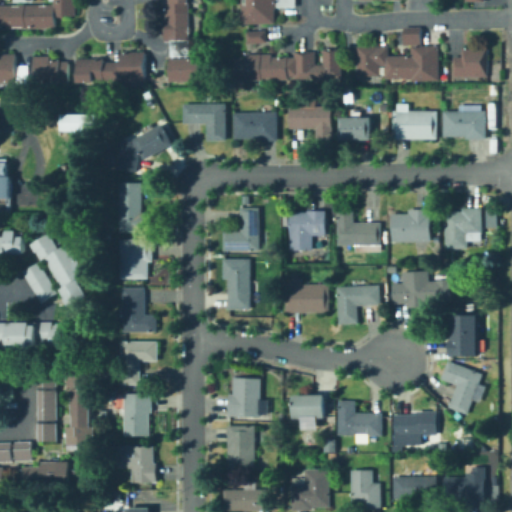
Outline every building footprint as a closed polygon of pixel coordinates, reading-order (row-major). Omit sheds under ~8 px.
[(77,0),(78,16),(57,16),(57,27),(47,28),(47,29),(27,28),(15,28),(2,29),(2,31),(0,31),(0,0),(2,0),(2,5),(55,5),(55,0),(77,0)] [(190,0),(191,56),(171,56),(171,42),(165,42),(165,22),(166,22),(166,13),(166,0),(190,0)] [(276,0),(276,24),(242,24),(241,0),(276,0)] [(268,43),(248,44),(247,32),(267,30),(268,43)] [(440,45),(440,81),(412,81),(412,79),(407,78),(386,79),(386,66),(381,66),(381,76),(358,76),(358,46),(381,45),(390,45),(390,55),(411,55),(411,46),(405,46),(405,34),(423,33),(423,45),(440,45)] [(490,47),(490,77),(455,77),(455,57),(463,57),(463,47),(490,47)] [(344,49),(344,79),(235,81),(235,57),(246,57),(247,54),(273,54),(273,57),(295,57),(295,51),(317,51),(317,64),(324,64),(324,49),(344,49)] [(146,51),(147,82),(79,82),(78,59),(105,58),(105,62),(121,62),(121,52),(146,51)] [(0,54),(18,54),(17,84),(0,84),(0,54)] [(70,61),(70,83),(35,83),(34,57),(51,57),(51,60),(61,59),(61,61),(70,61)] [(200,58),(201,81),(170,82),(170,58),(200,58)] [(29,83),(19,83),(19,66),(27,66),(27,75),(29,75),(29,83)] [(61,119),(46,119),(46,100),(61,100),(61,119)] [(228,104),(228,141),(208,141),(208,124),(184,124),(184,104),(228,104)] [(482,105),(482,111),(487,111),(487,139),(467,139),(467,136),(444,136),(444,111),(461,111),(460,105),(482,105)] [(337,126),(337,139),(317,140),(317,129),(291,129),(291,106),(334,106),(334,126),(337,126)] [(439,111),(438,139),(394,139),(395,110),(439,111)] [(279,112),(279,141),(258,141),(257,138),(236,139),(236,113),(279,112)] [(98,114),(98,131),(63,131),(63,114),(98,114)] [(373,117),(373,140),(341,141),(341,118),(373,117)] [(153,123),(156,128),(164,124),(176,145),(147,160),(136,140),(146,134),(143,129),(153,123)] [(0,159),(9,159),(9,176),(12,176),(12,197),(13,209),(0,208),(0,159)] [(149,212),(149,232),(122,232),(121,182),(144,182),(144,212),(149,212)] [(269,230),(270,243),(262,243),(262,250),(260,250),(260,253),(252,253),(252,250),(225,251),(225,232),(242,232),(242,207),(261,207),(261,230),(269,230)] [(483,208),(484,234),(483,240),(469,241),(469,248),(447,249),(447,211),(464,211),(464,208),(483,208)] [(432,209),(433,241),(394,242),(394,214),(410,214),(410,209),(432,209)] [(327,210),(327,235),(314,235),(314,250),(291,250),(291,212),(308,212),(308,210),(327,210)] [(383,222),(384,252),(357,252),(356,245),(339,246),(339,211),(355,211),(355,223),(383,222)] [(0,237),(8,237),(8,231),(18,231),(18,236),(26,236),(26,254),(8,254),(9,261),(0,261),(0,237)] [(31,243),(51,231),(61,247),(69,242),(88,272),(77,278),(87,294),(68,306),(63,297),(64,296),(59,288),(63,285),(45,256),(41,259),(31,243)] [(155,239),(154,261),(150,261),(150,279),(123,279),(123,239),(155,239)] [(252,259),(252,309),(230,309),(230,278),(225,278),(225,259),(252,259)] [(21,270),(37,260),(56,290),(40,300),(21,270)] [(443,301),(395,304),(393,283),(441,281),(443,301)] [(331,284),(331,312),(287,313),(287,284),(331,284)] [(360,323),(341,324),(339,287),(382,285),(383,304),(359,306),(360,323)] [(159,315),(159,332),(125,332),(124,288),(147,287),(147,315),(159,315)] [(479,314),(479,356),(452,356),(452,336),(454,336),(454,314),(479,314)] [(0,323),(31,323),(31,325),(37,325),(37,322),(54,322),(54,325),(60,325),(59,323),(71,323),(71,342),(63,342),(63,346),(53,346),(53,341),(45,341),(45,348),(37,348),(37,349),(8,349),(8,347),(1,347),(1,342),(0,342),(0,323)] [(160,341),(160,361),(142,361),(142,384),(123,384),(123,341),(160,341)] [(484,374),(469,414),(451,407),(459,385),(442,378),(450,360),(484,374)] [(37,386),(37,371),(56,370),(56,386),(37,386)] [(96,370),(96,390),(92,390),(92,427),(96,427),(96,446),(78,446),(78,448),(73,448),(73,445),(68,446),(68,427),(75,427),(74,414),(74,402),(76,402),(76,389),(68,389),(68,370),(96,370)] [(264,378),(263,417),(230,416),(231,394),(235,394),(236,377),(264,378)] [(56,418),(38,419),(37,389),(56,388),(56,418)] [(155,393),(154,413),(151,413),(151,436),(126,436),(126,393),(155,393)] [(327,418),(295,419),(294,395),(326,394),(327,418)] [(384,413),(384,435),(371,435),(371,443),(358,442),(358,435),(340,434),(341,401),(357,401),(357,413),(384,413)] [(424,435),(424,445),(397,445),(397,415),(419,414),(419,412),(439,411),(440,435),(424,435)] [(37,439),(37,422),(57,422),(57,439),(37,439)] [(257,425),(257,470),(229,470),(229,426),(257,425)] [(467,430),(460,438),(455,432),(462,425),(467,430)] [(14,459),(14,440),(32,439),(32,459),(14,459)] [(0,441),(11,441),(12,460),(0,460),(0,441)] [(159,463),(159,482),(134,482),(134,467),(120,467),(120,446),(156,446),(157,463),(159,463)] [(71,481),(71,482),(41,483),(40,478),(22,478),(21,465),(40,464),(40,460),(70,459),(69,457),(80,457),(81,480),(71,481)] [(450,476),(449,464),(461,464),(462,475),(450,476)] [(0,466),(11,466),(11,479),(6,479),(6,495),(0,495),(0,466)] [(487,467),(486,479),(487,505),(468,505),(468,502),(446,503),(446,477),(468,477),(468,473),(474,473),(473,467),(487,467)] [(332,469),(332,507),(314,507),(314,510),(294,510),(295,484),(294,478),(307,478),(307,469),(332,469)] [(383,483),(383,508),(361,508),(361,502),(353,502),(353,469),(375,469),(375,483),(383,483)] [(492,484),(492,474),(499,474),(500,484),(492,484)] [(439,476),(440,510),(423,510),(423,498),(396,499),(395,477),(439,476)] [(274,489),(274,510),(226,511),(226,490),(274,489)] [(124,492),(124,501),(111,501),(112,492),(124,492)]
